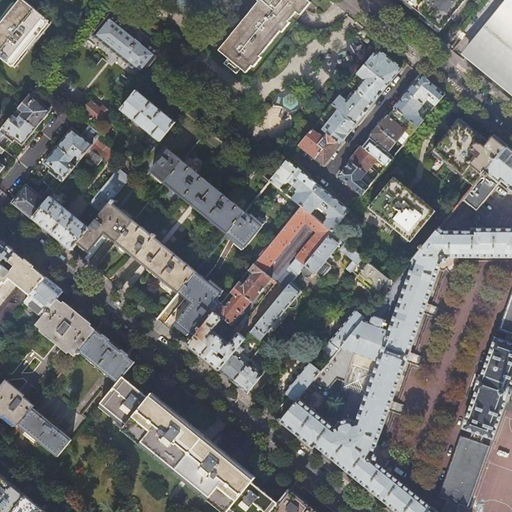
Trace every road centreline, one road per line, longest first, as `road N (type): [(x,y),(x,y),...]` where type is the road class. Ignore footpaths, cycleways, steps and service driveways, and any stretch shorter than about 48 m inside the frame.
road 1 (residential): [(239,411),(0,216)]
road 2 (residential): [(0,194),(106,61)]
road 3 (residential): [(363,511),(239,411)]
road 4 (residential): [(426,54),(326,176)]
road 5 (residential): [(331,295),(239,411)]
